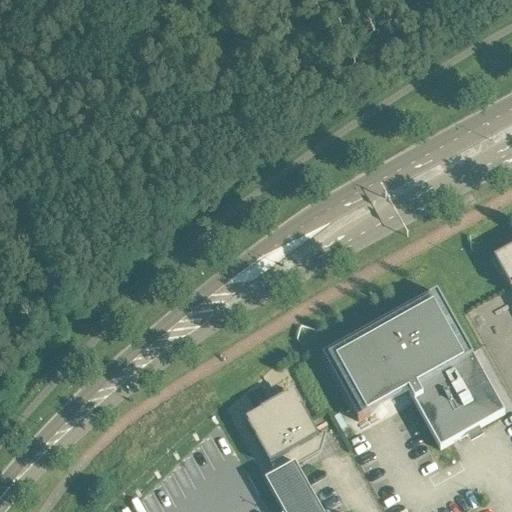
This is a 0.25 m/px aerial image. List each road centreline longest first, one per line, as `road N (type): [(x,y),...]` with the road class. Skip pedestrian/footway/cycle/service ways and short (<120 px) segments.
road 1 (secondary): [(511,107),(279,237),(201,297),(153,354)]
road 2 (secondary): [(153,354),(511,152)]
road 3 (secondary): [(0,502),(80,415),(153,354)]
